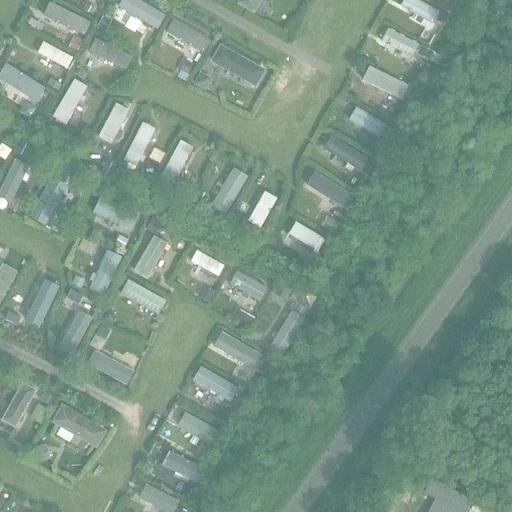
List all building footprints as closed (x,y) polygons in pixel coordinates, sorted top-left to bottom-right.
[(445,0),(439,0),(437,5),(447,11),(452,4),(445,0)] [(85,2),(82,8),(91,13),(94,7),(85,2)] [(439,11),(435,19),(444,23),(448,16),(439,11)] [(102,14),(95,26),(103,30),(110,19),(102,14)] [(73,35),(67,46),(76,50),(81,39),(73,35)] [(419,44),(415,52),(426,58),(430,50),(419,44)] [(184,58),(178,70),(186,74),(193,62),(184,58)] [(199,71),(192,83),(204,90),(210,78),(199,71)] [(49,77),(46,83),(56,89),(60,83),(49,77)] [(408,85),(404,93),(410,96),(414,88),(408,85)] [(83,125),(77,137),(85,141),(91,130),(83,125)] [(387,125),(381,135),(393,142),(399,133),(387,125)] [(20,140),(15,151),(25,155),(30,144),(20,140)] [(367,158),(359,170),(369,177),(377,164),(367,158)] [(105,163),(101,171),(109,175),(113,166),(105,163)] [(57,165),(50,176),(62,182),(68,172),(57,165)] [(184,180),(180,187),(191,193),(195,186),(184,180)] [(235,209),(230,218),(237,221),(241,213),(235,209)] [(329,213),(323,223),(333,229),(339,219),(329,213)] [(151,216),(144,228),(154,233),(160,222),(151,216)] [(118,234),(113,243),(122,247),(127,238),(118,234)] [(299,256),(295,265),(304,270),(308,261),(299,256)] [(74,274),(70,282),(80,287),(84,279),(74,274)] [(279,279),(272,292),(283,298),(291,286),(279,279)] [(204,286),(198,296),(208,302),(214,291),(204,286)] [(69,288),(64,297),(76,303),(81,294),(69,288)] [(239,309),(234,317),(247,326),(253,317),(239,309)] [(107,310),(102,319),(111,325),(114,319),(113,313),(107,310)] [(8,311),(4,319),(15,324),(19,316),(8,311)] [(100,326),(95,335),(104,340),(109,331),(100,326)] [(264,357),(257,368),(264,372),(271,361),(264,357)] [(43,391),(38,399),(49,405),(53,397),(43,391)] [(242,394),(239,403),(249,405),(254,407),(256,398),(254,397),(242,394)] [(42,444),(31,448),(36,462),(47,458),(42,444)] [(203,448),(196,461),(209,467),(215,454),(203,448)] [(434,501),(428,511),(465,511),(471,502),(430,481),(423,495),(434,501)] [(190,489),(186,498),(193,502),(198,492),(190,489)]
